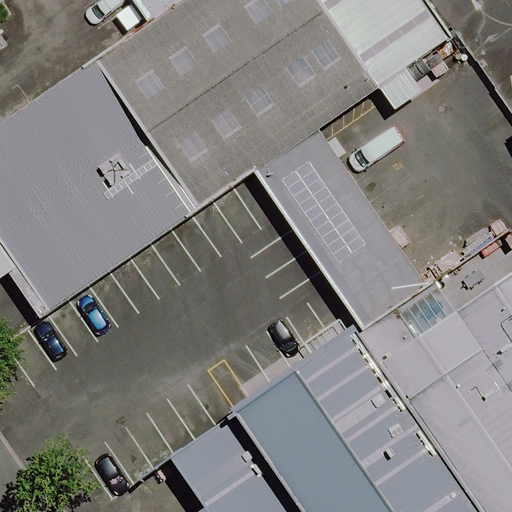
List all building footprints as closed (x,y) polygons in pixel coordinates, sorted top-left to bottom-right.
[(451,38),(424,0),(184,0),(149,24),(0,125),(0,251),(15,273),(43,314),(256,169),(366,329),(429,286),(319,128),(451,38)] [(184,0),(132,0),(149,24),(184,0)] [(511,511),(511,274),(384,362),(487,511),(511,511)] [(487,511),(384,362),(357,322),(233,407),(305,511),(487,511)] [(201,511),(305,511),(233,407),(170,451),(209,507),(201,511)]
